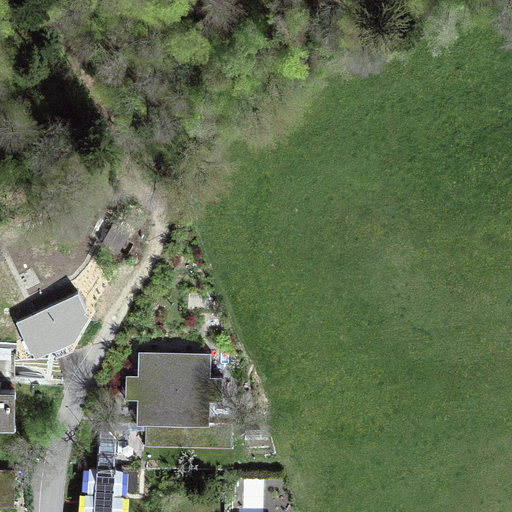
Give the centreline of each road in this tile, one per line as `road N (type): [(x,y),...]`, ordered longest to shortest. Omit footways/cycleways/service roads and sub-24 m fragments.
road 1 (track): [(100,344),(158,238),(158,207),(141,190),(102,185),(0,231)]
road 2 (track): [(141,190),(49,0)]
road 3 (residential): [(51,511),(62,434),(100,344)]
